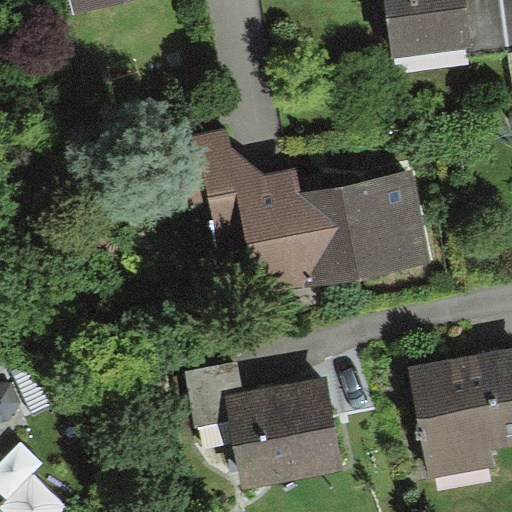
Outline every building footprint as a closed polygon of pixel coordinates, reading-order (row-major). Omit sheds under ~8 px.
[(71,0),(78,23),(160,0),(71,0)] [(384,0),(392,58),(469,49),(462,0),(384,0)] [(511,0),(462,0),(469,49),(469,57),(511,50),(511,0)] [(225,128),(174,137),(189,225),(212,221),(226,298),(429,263),(413,171),(297,192),(293,169),(264,174),(228,145),(225,128)] [(511,351),(410,368),(428,482),(486,472),(483,450),(511,445),(511,351)] [(326,377),(230,392),(244,486),(341,472),(326,377)]
